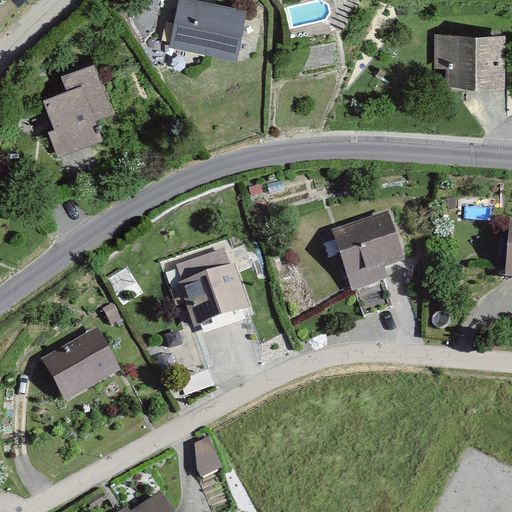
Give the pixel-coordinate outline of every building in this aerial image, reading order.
[(179,0),(171,46),(235,58),(244,8),(202,0),(179,0)] [(504,39),(438,38),(438,66),(451,66),(451,83),(504,84),(504,39)] [(64,89),(41,97),(61,153),(100,140),(93,120),(112,114),(95,62),(59,74),(64,89)] [(389,209),(334,225),(353,292),(389,282),(386,270),(405,265),(389,209)] [(234,267),(183,285),(198,329),(249,312),(234,267)] [(98,328),(43,359),(68,403),(123,372),(98,328)] [(215,436),(195,440),(200,470),(220,467),(215,436)] [(176,511),(161,489),(125,511),(176,511)]
